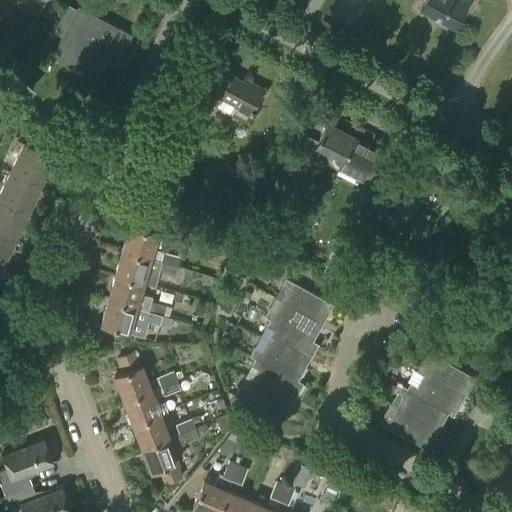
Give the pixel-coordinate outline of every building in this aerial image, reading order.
[(10,0),(36,14),(43,0),(10,0)] [(424,0),(420,8),(433,15),(441,0),(424,0)] [(441,0),(433,15),(455,27),(469,0),(441,0)] [(62,38),(53,54),(95,77),(106,57),(111,61),(118,48),(122,49),(129,35),(78,7),(76,11),(62,38)] [(190,81),(174,113),(200,127),(216,95),(236,105),(231,114),(245,121),(261,90),(216,66),(214,70),(199,62),(189,81),(190,81)] [(33,89),(24,81),(12,93),(23,105),(31,98),(27,93),(33,89)] [(102,105),(91,101),(81,123),(93,128),(102,105)] [(301,132),(271,188),(288,197),(312,152),(338,165),(353,137),(326,123),(317,141),(301,132)] [(353,137),(338,165),(365,179),(380,151),(353,137)] [(24,143),(10,171),(42,186),(55,158),(24,143)] [(189,176),(166,164),(156,182),(180,194),(189,176)] [(441,211),(453,190),(412,168),(392,207),(377,200),(364,225),(379,233),(384,224),(409,237),(417,222),(411,218),(420,200),(441,211)] [(10,171),(0,193),(0,199),(29,213),(42,186),(10,171)] [(352,214),(362,219),(367,210),(369,206),(379,186),(369,181),(352,214)] [(0,199),(0,233),(16,241),(29,213),(0,199)] [(129,224),(122,249),(149,257),(156,232),(154,231),(159,216),(142,212),(138,227),(129,224)] [(199,230),(179,222),(176,232),(195,239),(199,230)] [(261,241),(265,230),(252,225),(248,236),(261,241)] [(16,241),(0,233),(0,267),(3,269),(16,241)] [(511,270),(511,235),(506,248),(507,248),(502,257),(490,251),(470,289),(482,295),(499,263),(511,270)] [(122,249),(115,274),(142,282),(149,257),(122,249)] [(163,251),(161,260),(175,264),(178,255),(163,251)] [(175,264),(161,260),(158,269),(173,273),(175,264)] [(368,270),(357,290),(367,296),(378,276),(368,270)] [(115,274),(108,298),(135,306),(146,309),(161,314),(164,304),(150,301),(152,295),(139,292),(142,282),(115,274)] [(378,276),(367,296),(376,301),(387,281),(378,276)] [(332,304),(285,278),(281,285),(287,288),(281,300),(322,322),(332,304)] [(387,281),(376,301),(385,306),(396,286),(387,281)] [(396,286),(385,306),(395,311),(406,291),(396,286)] [(246,303),(250,293),(244,290),(239,300),(246,303)] [(406,291),(395,311),(404,317),(415,297),(406,291)] [(415,297),(405,317),(413,322),(425,302),(415,297)] [(108,298),(101,323),(128,331),(135,306),(108,298)] [(312,340),(322,322),(281,300),(275,312),(268,308),(265,315),(270,318),(312,341),(312,340)] [(243,308),(239,305),(235,314),(239,316),(243,308)] [(159,323),(161,314),(146,309),(144,319),(159,323)] [(160,323),(170,326),(173,318),(162,314),(160,323)] [(312,341),(270,318),(266,325),(272,328),(266,339),(307,362),(317,343),(312,340),(312,341)] [(231,333),(225,330),(221,338),(226,341),(231,333)] [(297,380),(307,362),(266,339),(260,351),(254,348),(250,355),(255,358),(255,357),(296,380),(297,380)] [(229,348),(221,352),(224,357),(231,353),(229,348)] [(475,377),(429,350),(424,358),(431,362),(424,372),(465,395),(475,377)] [(123,399),(150,389),(146,380),(141,365),(139,365),(133,351),(117,357),(123,371),(114,375),(123,399)] [(397,372),(403,361),(394,356),(388,367),(397,372)] [(296,380),(255,357),(255,358),(251,365),(257,368),(251,379),(292,402),(302,383),(297,380),(296,380)] [(158,375),(161,385),(175,379),(173,373),(172,370),(158,375)] [(465,395),(424,372),(418,384),(412,381),(408,387),(449,411),(454,414),(465,395)] [(179,388),(175,379),(161,385),(165,393),(179,388)] [(292,402),(251,379),(245,391),(238,388),(235,394),(281,420),(292,402)] [(449,411),(408,387),(403,384),(399,392),(404,395),(398,406),(439,429),(449,411)] [(150,389),(123,399),(132,423),(159,413),(153,398),(150,389)] [(439,429),(398,406),(392,417),(386,414),(382,422),(429,448),(439,429)] [(142,447),(168,437),(165,428),(159,413),(132,423),(142,447)] [(190,418),(176,423),(180,432),(194,427),(190,418)] [(180,432),(168,437),(142,447),(151,471),(160,468),(165,482),(181,476),(176,461),(178,461),(172,446),(197,436),(194,427),(180,432)] [(0,470),(0,482),(4,494),(31,484),(26,473),(53,463),(50,456),(54,455),(49,442),(45,444),(43,437),(1,453),(7,467),(0,470)] [(296,462),(295,462),(287,480),(302,486),(309,468),(307,467),(309,461),(298,457),(296,462)] [(231,481),(238,464),(229,461),(224,473),(219,471),(213,484),(203,479),(192,506),(207,511),(217,511),(227,490),(231,481)] [(246,468),(238,464),(231,481),(240,484),(241,481),(246,468)] [(341,480),(329,475),(325,486),(336,491),(341,480)] [(269,495),(279,499),(279,498),(285,484),(275,480),(269,495)] [(31,484),(4,494),(11,511),(69,511),(71,511),(68,504),(72,503),(68,491),(64,492),(61,485),(35,495),(31,484)] [(294,488),(285,484),(279,498),(279,499),(287,502),(292,490),(294,488)] [(237,494),(227,490),(217,511),(245,511),(251,499),(237,494)] [(265,505),(251,499),(245,511),(273,511),(274,509),(265,505)] [(406,511),(417,511),(420,506),(410,502),(406,511)]
